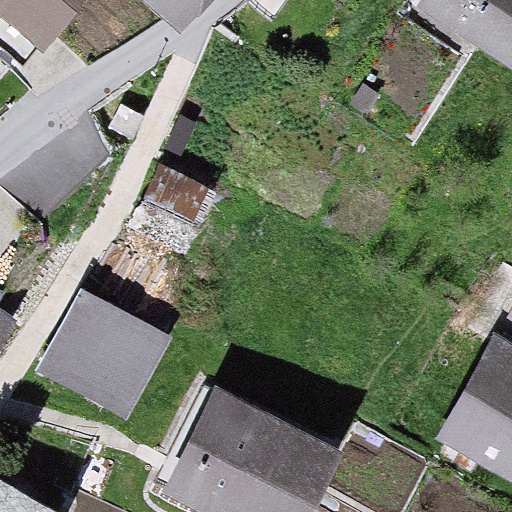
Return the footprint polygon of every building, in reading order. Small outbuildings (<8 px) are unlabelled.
[(0,0),(0,30),(29,52),(68,0),(0,0)] [(511,0),(421,0),(417,6),(511,66),(511,0)] [(87,121),(42,152),(65,187),(111,156),(87,121)] [(168,161),(133,221),(182,250),(217,189),(168,161)] [(79,288),(37,369),(118,412),(161,331),(79,288)] [(0,355),(27,302),(0,289),(0,355)] [(511,344),(487,332),(430,443),(511,484),(511,344)] [(206,380),(157,485),(215,511),(300,511),(334,439),(206,380)] [(0,477),(0,511),(60,511),(63,507),(0,477)]
